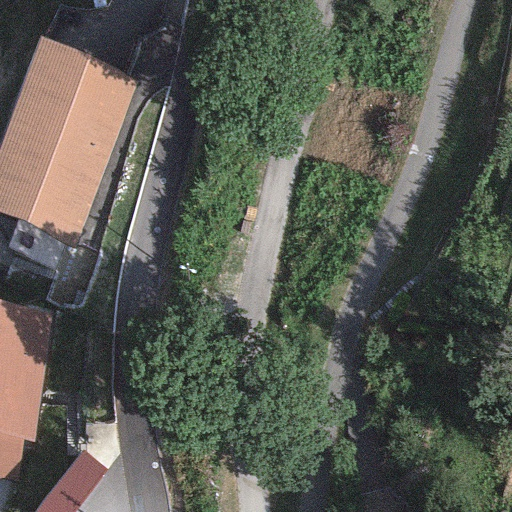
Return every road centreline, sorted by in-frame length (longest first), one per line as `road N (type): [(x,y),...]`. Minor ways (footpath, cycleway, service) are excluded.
road 1 (residential): [(310,511),(344,323),(418,167),(469,0)]
road 2 (residential): [(213,0),(140,272),(134,402),(153,511)]
road 3 (unclassified): [(321,0),(247,329),(251,511)]
